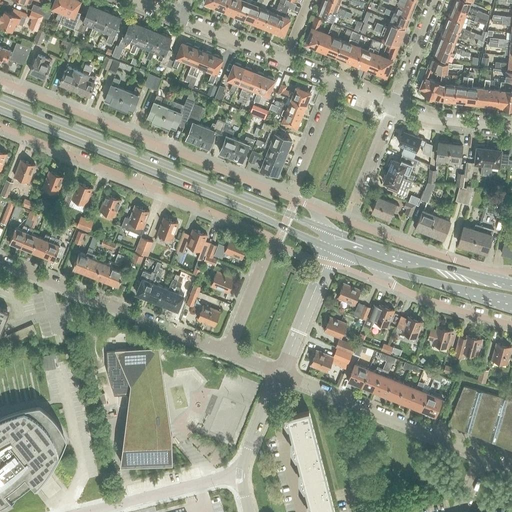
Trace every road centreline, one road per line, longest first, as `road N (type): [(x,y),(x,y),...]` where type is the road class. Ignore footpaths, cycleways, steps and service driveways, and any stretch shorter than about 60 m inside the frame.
road 1 (primary): [(0,110),(332,250)]
road 2 (primary): [(328,229),(0,97)]
road 3 (residential): [(310,206),(0,80)]
road 4 (residential): [(0,127),(271,242)]
road 5 (residential): [(227,352),(0,261)]
road 6 (residential): [(279,373),(485,455)]
road 7 (residential): [(479,267),(310,206)]
road 8 (residential): [(241,473),(90,511)]
road 9 (residential): [(373,265),(390,286),(511,325)]
road 10 (primary): [(500,284),(356,240)]
road 11 (primary): [(373,265),(511,300)]
road 12 (tertiary): [(279,373),(332,250)]
road 13 (residential): [(511,128),(427,118),(393,104)]
